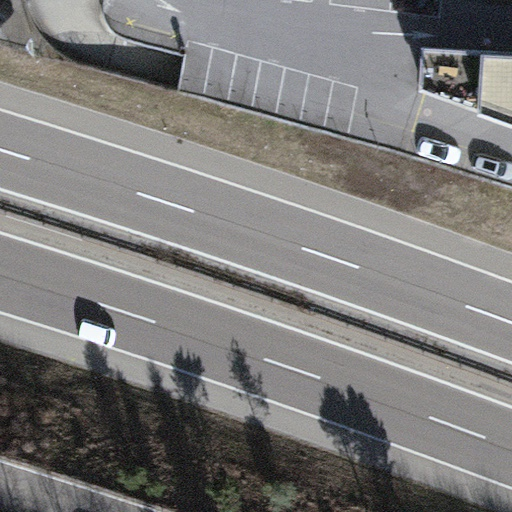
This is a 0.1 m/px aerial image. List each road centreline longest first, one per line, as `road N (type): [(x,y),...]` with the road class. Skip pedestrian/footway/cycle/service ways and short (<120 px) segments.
road 1 (motorway): [(0,275),(511,450)]
road 2 (motorway): [(511,321),(0,149)]
